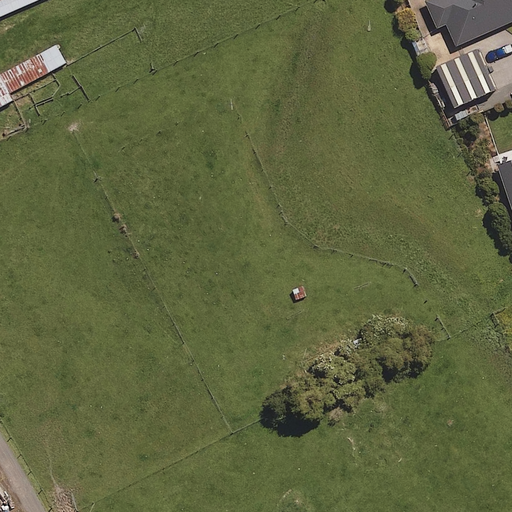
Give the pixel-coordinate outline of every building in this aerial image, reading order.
[(0,0),(0,16),(35,0),(0,0)] [(511,0),(424,0),(435,25),(445,21),(454,43),(511,18),(511,0)] [(56,41),(0,70),(0,103),(11,98),(8,92),(66,62),(56,41)] [(492,87),(475,46),(433,63),(450,104),(492,87)] [(511,156),(496,162),(511,206),(511,156)]
